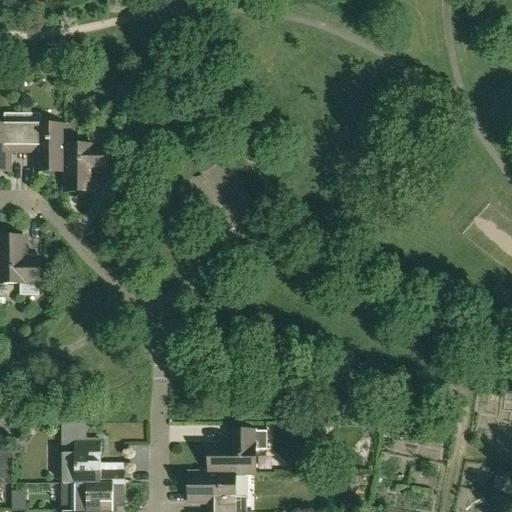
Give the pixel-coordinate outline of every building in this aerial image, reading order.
[(0,172),(10,173),(10,153),(22,153),(22,115),(4,115),(4,126),(0,126),(0,172)] [(65,147),(65,127),(41,127),(41,115),(22,115),(22,153),(35,153),(35,173),(64,173),(65,173),(65,147)] [(107,173),(107,135),(88,135),(88,147),(65,147),(65,173),(64,173),(64,193),(94,193),(94,173),(107,173)] [(39,297),(39,259),(26,259),(26,238),(0,238),(0,284),(20,285),(20,297),(39,297)] [(254,476),(254,451),(267,451),(267,433),(228,433),(228,445),(208,445),(208,474),(208,475),(234,475),(234,476),(254,476)] [(125,484),(125,464),(101,464),(101,441),(75,441),(75,454),(63,454),(63,485),(75,485),(75,484),(125,484)] [(0,478),(10,479),(10,468),(0,467),(0,478)] [(234,498),(234,476),(234,475),(208,475),(208,474),(188,474),(188,504),(209,504),(208,511),(246,511),(247,498),(234,498)] [(112,511),(113,504),(125,504),(125,484),(75,484),(75,485),(63,485),(63,511),(112,511)] [(25,511),(25,491),(11,491),(11,511),(25,511)]
